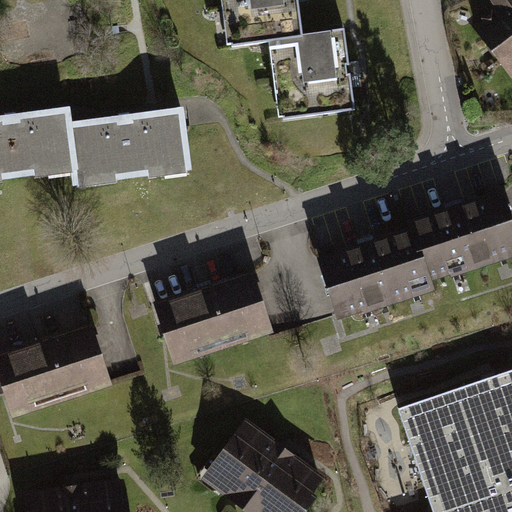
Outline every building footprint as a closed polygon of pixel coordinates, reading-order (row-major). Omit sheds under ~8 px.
[(305,41),(299,0),(220,0),(228,52),(269,46),(305,41)] [(511,0),(495,0),(468,21),(511,79),(511,0)] [(359,114),(347,34),(305,41),(269,46),(281,126),(359,114)] [(69,112),(0,120),(0,183),(77,174),(71,127),(69,112)] [(194,179),(186,112),(71,127),(77,174),(79,193),(194,179)] [(511,260),(511,213),(506,191),(411,219),(430,284),(511,260)] [(414,230),(318,261),(338,324),(434,294),(430,284),(414,230)] [(255,276),(155,306),(173,366),(273,336),(255,276)] [(94,326),(0,354),(0,383),(11,419),(113,388),(94,326)] [(511,511),(511,362),(392,404),(429,511),(511,511)] [(245,418),(197,481),(238,511),(311,511),(333,483),(245,418)] [(129,511),(127,485),(24,497),(26,511),(129,511)]
